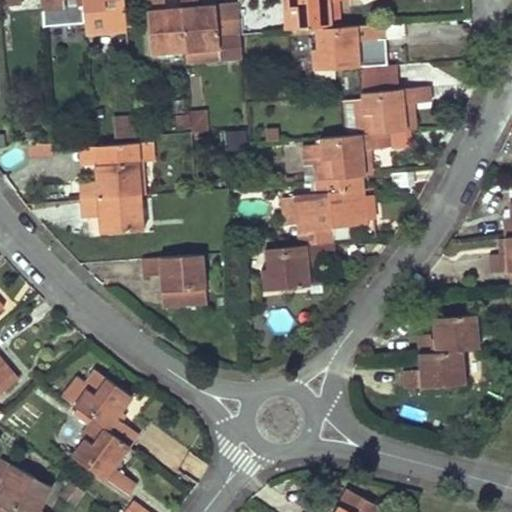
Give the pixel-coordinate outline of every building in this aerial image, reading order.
[(40,0),(41,9),(62,7),(62,12),(83,11),(81,0),(40,0)] [(81,0),(83,11),(103,9),(103,14),(124,12),(123,0),(81,0)] [(165,8),(164,0),(146,0),(150,53),(185,51),(182,13),(165,14),(165,8)] [(198,0),(180,0),(181,7),(182,13),(185,51),(219,48),(220,58),(242,57),(240,34),(218,36),(216,10),(200,12),(199,5),(198,0)] [(286,0),(287,9),(282,9),(284,30),(315,27),(331,26),(329,0),(286,0)] [(329,0),(331,26),(339,26),(337,0),(329,0)] [(216,10),(218,36),(240,34),(237,4),(216,6),(216,10)] [(83,11),(84,26),(125,22),(124,12),(103,14),(103,9),(83,11)] [(311,47),(313,69),(359,66),(357,40),(385,38),(384,23),(339,26),(331,26),(315,27),(316,47),(311,47)] [(185,51),(185,61),(220,58),(219,48),(185,51)] [(397,88),(395,63),(359,66),(361,92),(397,88)] [(373,111),(375,132),(389,131),(406,129),(404,103),(412,102),(431,101),(430,86),(397,88),(361,92),(362,99),(363,112),(373,111)] [(363,112),(362,99),(344,101),(347,135),(375,132),(373,111),(363,112)] [(404,103),(406,129),(415,128),(412,102),(404,103)] [(189,113),(191,132),(204,131),(203,112),(189,113)] [(189,129),(189,117),(176,118),(177,130),(189,129)] [(114,138),(135,136),(134,118),(113,119),(114,138)] [(389,131),(390,146),(407,144),(406,129),(389,131)] [(316,161),(318,179),(360,175),(364,175),(362,149),(369,148),(390,146),(389,131),(375,132),(347,135),(319,137),(320,144),(302,146),(303,162),(316,161)] [(137,142),(139,161),(154,160),(152,141),(137,142)] [(79,182),(80,199),(141,195),(139,161),(137,142),(97,145),(98,164),(95,164),(96,180),(79,182)] [(27,145),(28,156),(53,154),(52,143),(27,145)] [(80,146),(81,165),(95,164),(98,164),(97,145),(80,146)] [(362,149),(364,175),(371,174),(369,148),(362,149)] [(394,172),(396,187),(416,185),(415,170),(394,172)] [(318,179),(313,179),(315,192),(291,194),(291,196),(294,222),(296,244),(330,241),(328,227),(364,223),(360,175),(318,179)] [(141,195),(80,199),(81,217),(98,216),(104,216),(105,232),(144,229),(141,195)] [(282,197),(284,223),(294,222),(291,196),(282,197)] [(511,218),(502,219),(504,237),(510,236),(511,235),(511,218)] [(500,253),(489,254),(490,272),(507,270),(511,269),(511,235),(510,236),(511,252),(500,253)] [(510,236),(504,237),(504,239),(499,240),(500,253),(511,252),(510,236)] [(261,268),(263,289),(309,284),(307,259),(319,257),(334,256),(333,241),(330,241),(296,244),(264,247),(266,268),(261,268)] [(162,307),(206,304),(203,254),(142,258),(143,276),(160,275),(162,307)] [(309,284),(310,291),(322,290),(319,257),(307,259),(309,284)] [(417,334),(418,352),(424,351),(462,349),(479,347),(476,313),(438,316),(439,332),(433,333),(417,334)] [(419,368),(403,369),(403,387),(464,382),(462,349),(424,351),(425,368),(419,368)] [(0,394),(18,379),(0,359),(0,394)] [(77,379),(64,397),(78,407),(92,418),(130,446),(139,433),(117,417),(132,396),(95,368),(84,384),(77,379)] [(78,407),(74,413),(88,423),(92,418),(78,407)] [(130,446),(92,418),(88,423),(79,435),(83,439),(72,455),(128,495),(137,483),(115,467),(130,446)] [(1,482),(11,464),(2,459),(0,462),(0,493),(5,484),(1,482)] [(5,484),(0,493),(0,504),(8,509),(12,511),(44,511),(40,509),(52,487),(11,464),(1,482),(5,484)] [(68,479),(58,495),(75,505),(84,489),(68,479)] [(127,511),(146,511),(134,503),(127,511)]
